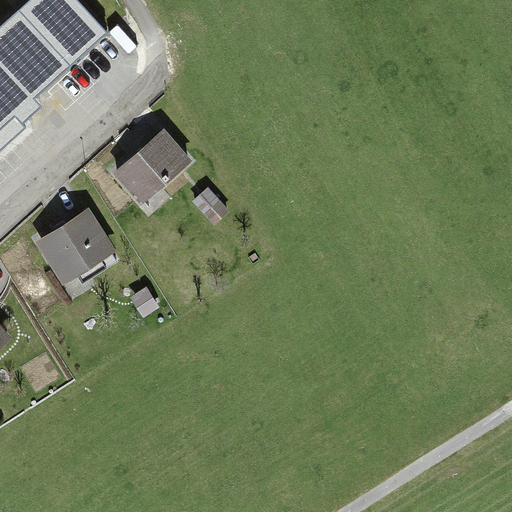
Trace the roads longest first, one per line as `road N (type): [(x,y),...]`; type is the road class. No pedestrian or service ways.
road 1 (residential): [(0,230),(143,94)]
road 2 (track): [(511,418),(364,511)]
